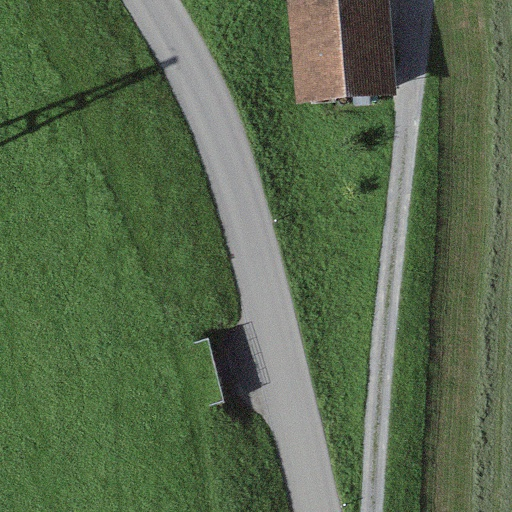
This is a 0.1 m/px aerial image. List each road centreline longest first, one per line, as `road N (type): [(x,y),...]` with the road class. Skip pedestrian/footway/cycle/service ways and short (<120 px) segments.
road 1 (tertiary): [(154,0),(198,64),(251,215),(323,511)]
road 2 (track): [(379,511),(425,0)]
